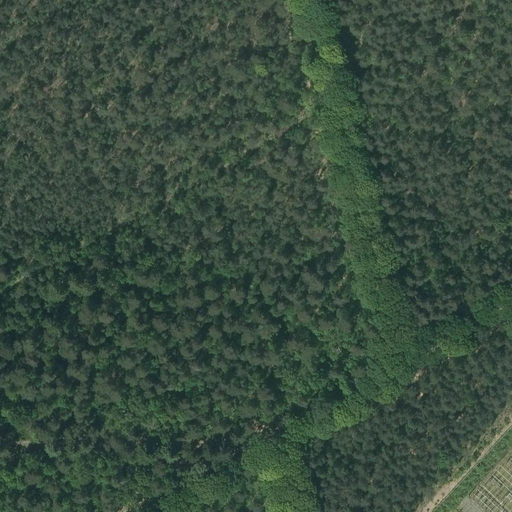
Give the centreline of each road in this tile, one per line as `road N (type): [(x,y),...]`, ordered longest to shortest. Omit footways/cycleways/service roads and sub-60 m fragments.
road 1 (track): [(236,452),(511,299)]
road 2 (track): [(129,511),(236,452)]
